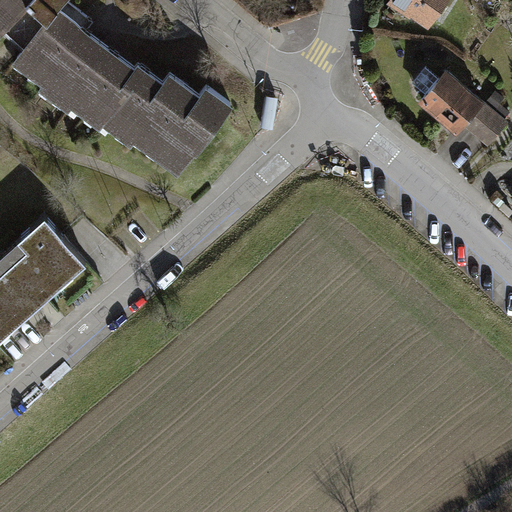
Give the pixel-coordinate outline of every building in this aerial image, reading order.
[(0,0),(0,21),(28,44),(8,67),(92,137),(176,174),(231,107),(196,78),(176,101),(126,60),(61,6),(66,0),(0,0)] [(394,0),(425,21),(439,0),(394,0)] [(481,108),(441,75),(416,105),(456,138),(466,127),(476,114),(481,108)] [(492,148),(511,125),(485,104),(481,108),(476,114),(466,127),(492,148)] [(0,330),(81,259),(41,213),(14,237),(22,246),(0,266),(0,330)]
